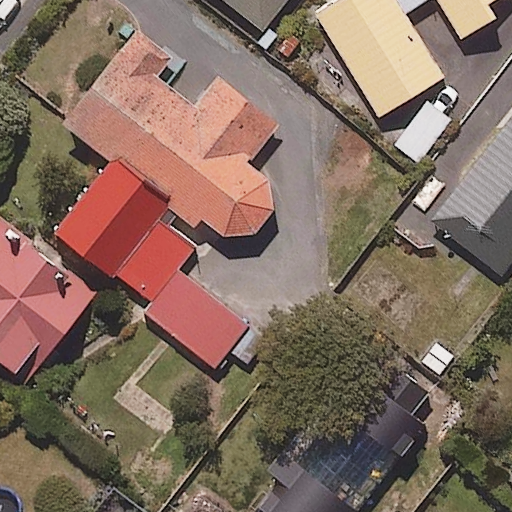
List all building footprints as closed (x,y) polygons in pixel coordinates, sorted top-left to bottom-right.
[(226,0),(267,33),(294,0),(226,0)] [(346,0),(320,17),(383,120),(448,80),(409,16),(434,0),(439,0),(466,43),(502,20),(494,7),(505,0),(346,0)] [(170,52),(132,23),(60,118),(106,154),(53,223),(147,295),(137,308),(215,367),(247,325),(171,268),(206,222),(217,230),(250,229),(274,204),(273,172),(252,156),(281,119),(215,69),(193,98),(156,70),(170,52)] [(453,121),(431,103),(398,144),(421,162),(453,121)] [(511,268),(511,129),(439,221),(476,250),(507,275),(511,268)] [(101,300),(2,221),(0,224),(0,357),(34,385),(101,300)] [(367,511),(448,405),(388,360),(274,511),(367,511)]
